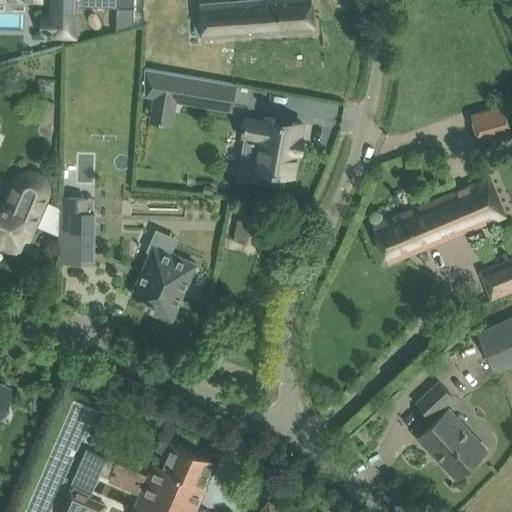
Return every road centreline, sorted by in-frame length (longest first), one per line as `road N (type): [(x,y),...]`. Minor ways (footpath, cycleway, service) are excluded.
road 1 (residential): [(291,437),(276,350),(282,310),(361,152),(383,63),(386,0)]
road 2 (residential): [(291,437),(0,310)]
road 3 (residential): [(385,511),(291,437)]
